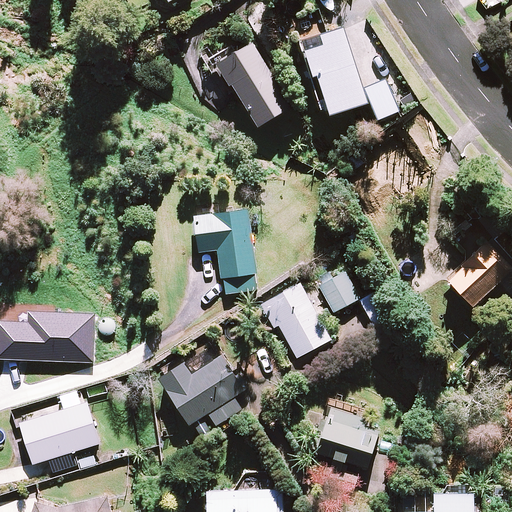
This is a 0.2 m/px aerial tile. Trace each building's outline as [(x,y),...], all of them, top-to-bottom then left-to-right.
[(304,48),(312,76),(321,108),(328,104),(331,112),(368,101),(346,26),(322,33),(324,42),(304,48)] [(291,106),(254,40),(220,60),(258,126),(291,106)] [(258,289),(247,208),(195,216),(200,252),(220,249),(226,294),(258,289)] [(511,269),(511,264),(470,219),(449,237),(470,260),(450,278),(474,305),(511,269)] [(359,298),(346,272),(320,285),(334,311),(359,298)] [(331,339),(300,281),(261,301),(274,327),(280,324),(297,357),(331,339)] [(404,322),(383,285),(359,299),(380,335),(404,322)] [(245,389),(218,345),(194,360),(200,369),(194,373),(186,361),(163,376),(200,435),(242,408),(234,396),(245,389)] [(365,413),(332,402),(317,449),(368,466),(380,429),(362,423),(365,413)] [(284,511),(284,486),(209,486),(209,511),(278,511),(284,511)] [(474,511),(475,491),(435,491),(435,511),(401,511),(474,511)]
